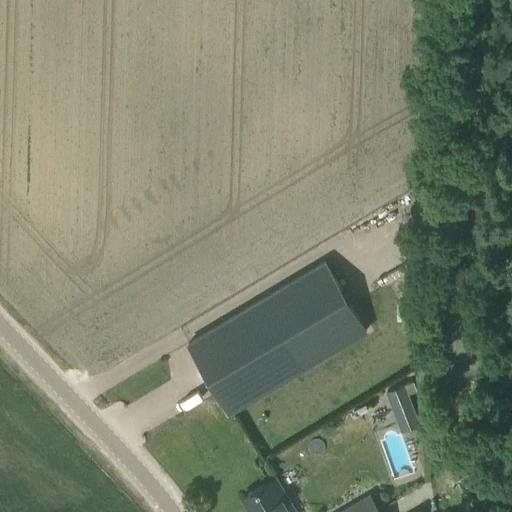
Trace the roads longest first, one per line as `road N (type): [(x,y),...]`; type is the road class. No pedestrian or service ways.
road 1 (track): [(460,0),(455,170),(511,105)]
road 2 (tertiary): [(171,511),(149,478),(0,324)]
